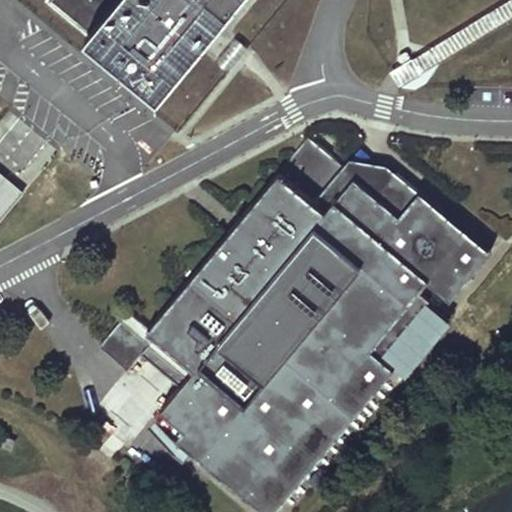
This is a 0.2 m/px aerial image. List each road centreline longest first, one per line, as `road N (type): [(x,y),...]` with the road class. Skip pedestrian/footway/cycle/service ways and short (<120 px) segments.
road 1 (unknown): [(22,255),(72,340),(138,407)]
road 2 (unknown): [(0,34),(97,116),(120,145),(124,165)]
